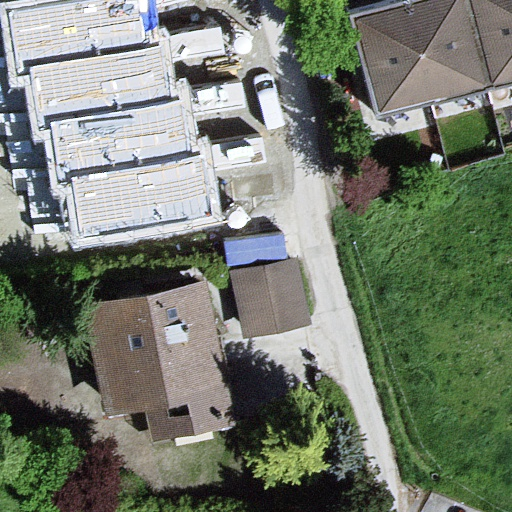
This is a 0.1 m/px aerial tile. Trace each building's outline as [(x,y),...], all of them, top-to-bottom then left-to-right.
[(149,0),(36,0),(6,4),(15,70),(25,69),(156,52),(149,0)] [(371,110),(487,80),(466,0),(371,0),(344,7),(371,110)] [(511,0),(466,0),(487,80),(511,74),(511,0)] [(156,52),(25,69),(33,134),(43,133),(174,115),(166,50),(156,52)] [(174,115),(43,133),(51,193),(59,192),(192,173),(184,114),(174,115)] [(192,173),(59,192),(67,250),(208,230),(199,172),(192,173)] [(294,251),(227,265),(241,332),(308,318),(294,251)] [(202,272),(80,297),(103,407),(140,399),(145,425),(230,407),(202,272)]
